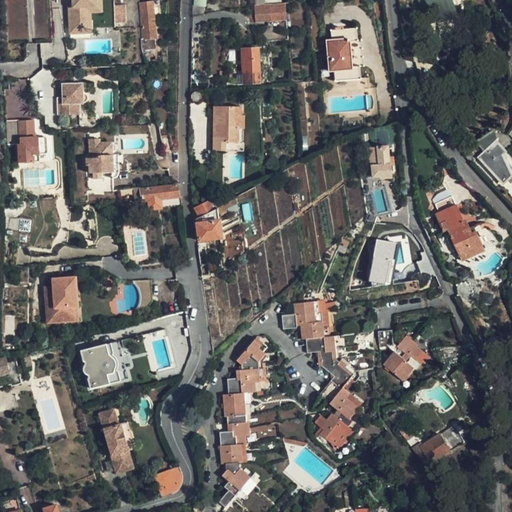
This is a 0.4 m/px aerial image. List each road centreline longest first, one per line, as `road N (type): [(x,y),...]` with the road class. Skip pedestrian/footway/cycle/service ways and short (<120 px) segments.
road 1 (residential): [(118,511),(166,501),(187,486),(168,414),(200,354),(184,185),(187,0)]
road 2 (residential): [(410,99),(403,116),(421,223),(482,378)]
road 3 (unknown): [(32,262),(96,258),(143,274),(190,273)]
road 4 (residential): [(410,99),(511,222)]
